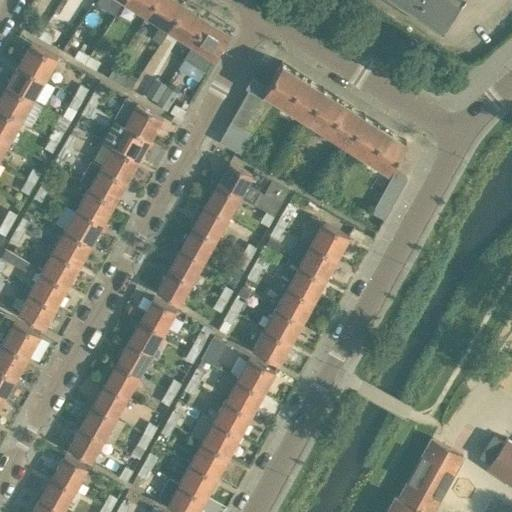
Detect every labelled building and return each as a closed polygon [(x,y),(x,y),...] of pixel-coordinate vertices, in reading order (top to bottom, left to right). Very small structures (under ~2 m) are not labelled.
[(145,15),(154,0),(123,0),(123,1),(145,15)] [(183,4),(176,0),(154,0),(145,15),(160,24),(152,37),(160,42),(168,29),(183,4)] [(395,0),(442,29),(460,0),(395,0)] [(190,43),(205,18),(183,4),(168,29),(190,43)] [(228,32),(205,18),(190,43),(212,57),(228,32)] [(28,31),(38,37),(43,29),(32,23),(28,31)] [(38,37),(49,43),(54,35),(43,29),(38,37)] [(30,42),(17,64),(44,79),(56,57),(30,42)] [(78,49),(73,57),(84,63),(88,55),(78,49)] [(88,55),(84,63),(96,69),(100,62),(88,55)] [(251,74),(244,86),(248,88),(260,95),(260,94),(384,173),(387,168),(404,139),(282,62),(268,84),(251,74)] [(5,84),(32,99),(44,79),(17,64),(5,84)] [(108,76),(130,89),(136,77),(114,65),(108,76)] [(155,101),(165,85),(154,78),(144,94),(155,101)] [(5,84),(0,93),(0,108),(20,120),(32,99),(5,84)] [(80,84),(74,95),(81,99),(88,88),(80,84)] [(177,92),(167,86),(156,103),(166,109),(177,92)] [(254,105),(260,95),(248,88),(242,98),(254,105)] [(101,96),(95,92),(93,91),(86,102),(94,107),(101,96)] [(81,99),(74,95),(68,105),(75,110),(81,99)] [(242,98),(236,109),(247,116),(254,105),(242,98)] [(94,107),(86,102),(80,113),(88,117),(94,107)] [(123,123),(149,138),(161,117),(135,102),(123,123)] [(174,103),(169,111),(181,118),(185,110),(174,103)] [(0,136),(8,141),(20,120),(0,108),(0,136)] [(247,116),(236,109),(229,120),(241,126),(247,116)] [(111,144),(137,159),(149,138),(123,123),(113,118),(101,139),(111,144)] [(230,121),(224,130),(245,142),(251,132),(241,126),(229,120),(229,121),(230,121)] [(56,125),(50,136),(58,141),(64,130),(56,125)] [(240,152),(245,142),(224,130),(219,141),(240,152)] [(77,137),(69,133),(63,144),(71,148),(77,137)] [(58,141),(50,136),(44,147),(51,151),(58,141)] [(57,155),(52,164),(60,168),(71,148),(63,144),(57,154),(57,155)] [(125,180),(137,159),(111,144),(99,165),(125,180)] [(78,180),(87,186),(114,200),(125,180),(99,165),(90,160),(78,180)] [(228,160),(215,182),(238,195),(252,203),(259,190),(245,182),(250,173),(228,160)] [(33,183),(40,172),(32,167),(26,179),(33,183)] [(392,169),(386,179),(399,186),(404,176),(392,169)] [(39,186),(47,190),(53,179),(45,175),(39,186)] [(28,194),(33,183),(26,179),(20,189),(28,194)] [(386,179),(381,190),(393,197),(399,186),(386,179)] [(238,195),(215,182),(203,203),(226,216),(238,195)] [(39,186),(33,197),(40,201),(47,190),(39,186)] [(76,206),(102,221),(114,200),(87,186),(76,206)] [(381,190),(375,200),(387,207),(393,197),(381,190)] [(369,211),(371,212),(382,218),(387,207),(375,200),(369,211)] [(282,211),(289,216),(294,206),(287,202),(282,211)] [(203,203),(191,224),(214,237),(226,216),(203,203)] [(90,242),(102,221),(76,206),(64,227),(90,242)] [(9,209),(3,220),(10,224),(16,214),(9,209)] [(267,226),(274,215),(266,210),(260,221),(267,226)] [(275,222),(283,227),(289,216),(282,211),(275,222)] [(22,216),(15,227),(23,232),(29,221),(22,216)] [(10,224),(3,220),(0,224),(0,232),(4,235),(10,224)] [(309,242),(335,257),(347,235),(321,220),(309,242)] [(275,222),(269,233),(277,238),(283,227),(275,222)] [(179,246),(202,258),(214,237),(191,224),(179,246)] [(17,242),(23,232),(15,227),(9,238),(17,242)] [(64,227),(52,248),(78,263),(90,242),(64,227)] [(254,231),(248,242),(242,253),(250,257),(261,236),(254,231)] [(276,250),(280,243),(269,236),(265,244),(272,248),(276,250)] [(309,242),(297,263),(324,277),(335,257),(309,242)] [(252,265),(260,269),(272,248),(265,244),(264,243),(252,265)] [(179,246),(167,267),(190,280),(202,258),(179,246)] [(27,271),(31,263),(5,248),(0,256),(27,271)] [(67,284),(78,263),(52,248),(40,269),(67,284)] [(250,257),(242,253),(236,264),(244,268),(250,257)] [(324,277),(297,263),(288,258),(277,278),(286,283),(313,298),(324,277)] [(252,265),(246,276),(254,280),(260,269),(252,265)] [(235,266),(231,275),(238,279),(243,271),(235,266)] [(190,280),(167,267),(155,289),(178,302),(190,280)] [(40,269),(29,290),(55,304),(67,284),(40,269)] [(286,283),(275,304),(301,319),(313,298),(286,283)] [(218,296),(226,300),(232,289),(224,285),(218,296)] [(247,298),(250,291),(241,286),(237,293),(247,298)] [(55,304),(29,290),(16,311),(43,326),(55,304)] [(139,316),(162,329),(174,307),(152,294),(139,316)] [(220,311),(226,300),(218,296),(212,307),(220,311)] [(229,307),(237,312),(243,301),(235,296),(229,307)] [(301,319),(275,304),(263,325),(290,340),(301,319)] [(229,307),(223,318),(230,322),(237,312),(229,307)] [(0,319),(0,337),(1,338),(0,340),(26,354),(39,333),(4,313),(0,319)] [(139,316),(127,338),(150,351),(162,329),(139,316)] [(290,340),(263,325),(252,346),(278,361),(290,340)] [(222,339),(214,335),(208,346),(215,351),(222,339)] [(204,340),(203,340),(196,336),(190,347),(198,351),(204,340)] [(150,351),(127,338),(115,359),(138,372),(150,351)] [(0,367),(15,375),(26,354),(0,340),(0,339),(0,367)] [(192,362),(198,351),(190,347),(184,357),(192,362)] [(235,376),(262,390),(274,369),(247,354),(235,376)] [(115,359),(103,380),(126,393),(138,372),(115,359)] [(0,394),(3,396),(15,375),(0,367),(0,394)] [(204,371),(196,367),(190,378),(198,382),(204,371)] [(250,411),(262,390),(235,376),(224,396),(250,411)] [(166,389),(174,393),(180,382),(173,378),(166,389)] [(198,382),(190,378),(183,389),(192,393),(198,382)] [(91,402),(114,415),(126,393),(103,380),(91,402)] [(174,393),(166,389),(160,400),(168,405),(174,393)] [(250,411),(224,396),(212,417),(239,432),(250,411)] [(91,402),(79,423),(102,436),(114,415),(91,402)] [(166,420),(174,424),(180,414),(172,409),(166,420)] [(227,453),(239,432),(212,417),(201,438),(227,453)] [(166,420),(160,431),(168,435),(174,424),(166,420)] [(150,436),(156,425),(148,421),(142,432),(150,436)] [(102,436),(79,423),(67,445),(89,458),(102,436)] [(150,436),(142,432),(136,443),(144,447),(150,436)] [(511,441),(506,438),(503,443),(492,435),(479,453),(490,461),(486,466),(511,483),(511,441)] [(429,511),(462,453),(431,436),(397,495),(393,493),(382,511),(429,511)] [(227,453),(201,438),(189,459),(216,474),(227,453)] [(143,462),(151,467),(157,456),(149,451),(143,462)] [(63,452),(51,474),(73,487),(86,465),(63,452)] [(204,495),(216,474),(189,459),(178,480),(204,495)] [(151,467),(143,462),(137,473),(145,477),(151,467)] [(124,465),(118,476),(126,481),(132,469),(124,465)] [(140,488),(145,477),(137,473),(131,483),(140,488)] [(39,495),(61,508),(73,487),(51,474),(39,495)] [(158,498),(166,502),(184,511),(194,511),(204,495),(178,480),(170,476),(158,498)] [(110,508),(116,497),(109,493),(103,504),(110,508)] [(39,495),(29,511),(58,511),(61,508),(39,495)] [(115,511),(125,511),(129,506),(121,501),(115,511)]
